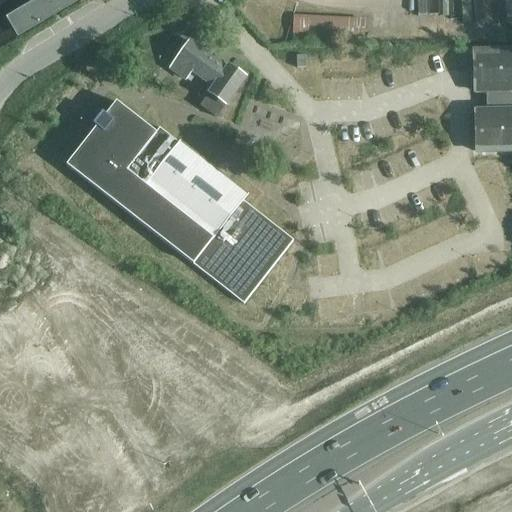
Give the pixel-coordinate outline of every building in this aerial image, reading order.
[(78,0),(32,0),(6,16),(18,36),(78,0)] [(363,21),(326,19),(294,17),(294,34),(349,37),(362,38),(362,37),(363,21)] [(245,80),(229,68),(228,70),(190,44),(172,70),(187,80),(188,78),(190,79),(194,74),(215,88),(204,106),(217,115),(225,104),(227,105),(245,80)] [(511,51),(497,52),(475,52),(476,92),(485,92),(486,92),(486,112),(477,112),(477,147),(511,145),(511,51)] [(117,103),(67,166),(245,305),(293,240),(241,202),(247,193),(160,128),(156,133),(117,103)]
